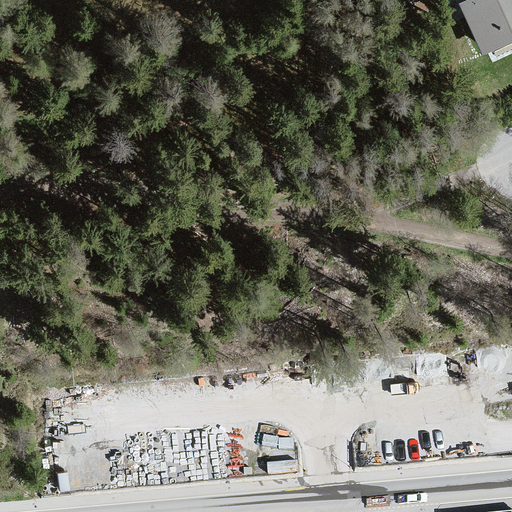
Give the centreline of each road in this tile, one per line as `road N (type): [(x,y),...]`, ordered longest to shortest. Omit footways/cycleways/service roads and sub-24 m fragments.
road 1 (residential): [(244,511),(511,488)]
road 2 (track): [(511,154),(363,218)]
